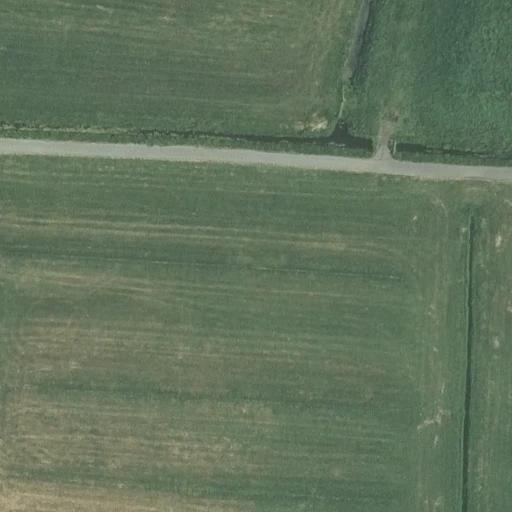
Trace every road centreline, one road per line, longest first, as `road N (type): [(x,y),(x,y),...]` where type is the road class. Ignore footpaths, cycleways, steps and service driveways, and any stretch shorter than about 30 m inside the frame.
road 1 (track): [(380,165),(0,147)]
road 2 (track): [(511,172),(380,165),(384,134)]
